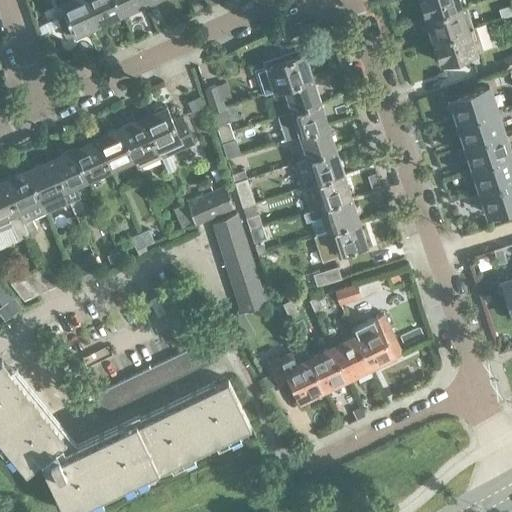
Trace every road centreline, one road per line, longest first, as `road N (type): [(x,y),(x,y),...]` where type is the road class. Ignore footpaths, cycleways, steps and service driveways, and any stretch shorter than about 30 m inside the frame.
road 1 (residential): [(11,336),(46,381),(217,299),(200,239)]
road 2 (residential): [(426,254),(344,0)]
road 3 (residential): [(44,105),(270,0)]
road 4 (residential): [(200,239),(11,336)]
road 5 (residential): [(284,471),(468,384)]
road 6 (residential): [(468,384),(426,254)]
